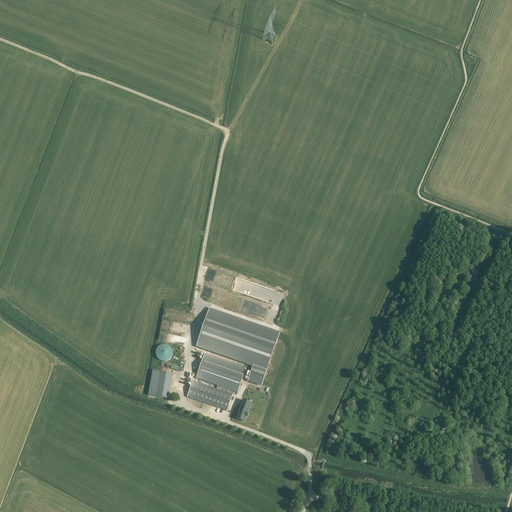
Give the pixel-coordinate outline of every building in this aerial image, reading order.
[(253,366),(248,381),(255,384),(262,386),(280,334),(271,331),(210,310),(205,322),(197,347),(253,366)] [(156,353),(156,354),(156,355),(156,356),(156,357),(157,358),(157,359),(158,360),(159,361),(160,361),(161,362),(162,362),(163,363),(164,363),(165,363),(166,362),(167,362),(168,362),(169,361),(170,361),(171,360),(171,359),(172,359),(172,358),(172,357),(173,356),(173,355),(173,354),(173,353),(173,352),(173,351),(172,351),(172,350),(172,349),(171,349),(171,348),(170,347),(169,347),(169,346),(168,346),(167,346),(166,345),(165,345),(164,345),(163,345),(162,345),(161,346),(160,346),(159,347),(158,348),(157,349),(157,350),(156,351),(156,352),(156,353)] [(193,382),(187,398),(227,411),(233,395),(232,395),(233,392),(237,393),(246,368),(205,354),(196,379),(218,386),(216,390),(193,382)] [(168,399),(173,374),(161,372),(156,397),(168,399)] [(247,418),(248,414),(252,403),(243,400),(236,419),(245,422),(246,418),(247,418)]
